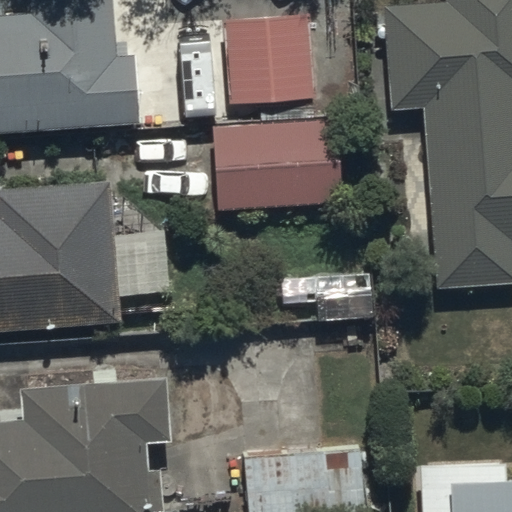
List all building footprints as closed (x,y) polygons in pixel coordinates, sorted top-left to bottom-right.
[(29,0),(30,9),(0,10),(0,129),(141,120),(136,50),(118,51),(114,0),(29,0)] [(511,0),(393,0),(384,1),(391,103),(425,101),(438,284),(511,278),(511,0)] [(307,8),(224,15),(231,99),(314,92),(307,8)] [(338,114),(213,122),(218,206),(343,199),(338,114)] [(109,175),(0,183),(0,326),(121,317),(118,290),(114,232),(109,175)] [(169,285),(164,228),(114,232),(118,290),(169,285)] [(23,413),(0,414),(0,511),(153,511),(154,507),(163,507),(160,463),(148,464),(147,436),(169,435),(165,374),(21,384),(23,413)] [(360,443),(244,451),(247,511),(341,511),(364,510),(360,443)] [(506,456),(419,460),(421,511),(511,511),(511,473),(507,473),(506,456)]
